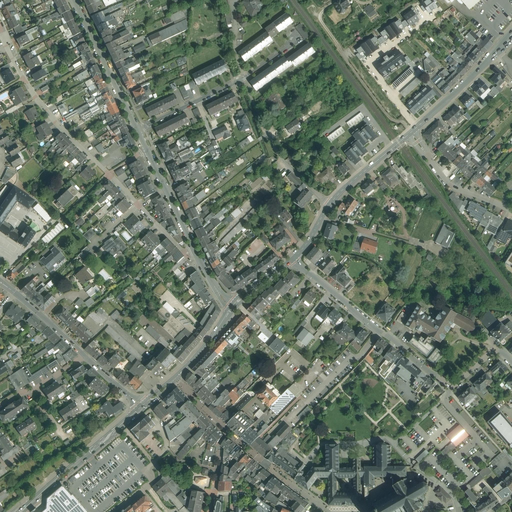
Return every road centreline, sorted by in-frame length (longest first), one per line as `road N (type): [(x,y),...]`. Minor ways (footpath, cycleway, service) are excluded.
road 1 (residential): [(511,362),(499,351),(458,383),(444,383),(293,258)]
road 2 (residential): [(108,173),(37,97),(0,26)]
road 3 (residential): [(329,204),(276,152),(242,79)]
road 4 (tertiary): [(142,408),(26,507)]
road 5 (residential): [(415,128),(369,69),(426,21)]
road 6 (residential): [(74,0),(138,130)]
road 7 (tertiary): [(511,33),(415,128)]
road 8 (residential): [(511,210),(451,186),(410,132)]
road 9 (residential): [(228,432),(320,506),(316,511)]
road 10 (residential): [(195,250),(183,252),(108,173)]
